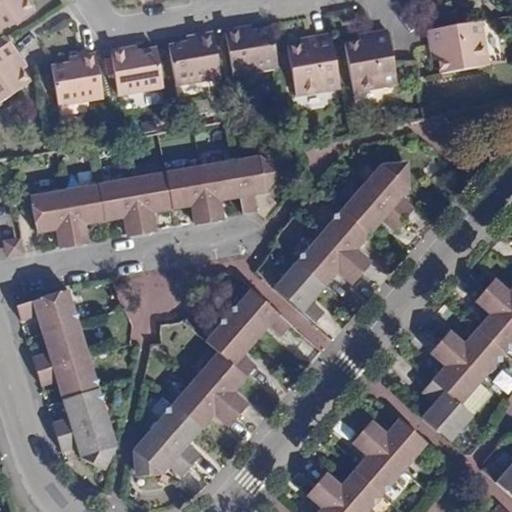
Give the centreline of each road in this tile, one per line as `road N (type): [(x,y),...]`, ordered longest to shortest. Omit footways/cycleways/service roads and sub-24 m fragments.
road 1 (residential): [(221,511),(511,186)]
road 2 (residential): [(0,279),(256,239)]
road 3 (residential): [(91,0),(121,30),(282,0)]
road 4 (residential): [(0,359),(39,480),(64,511)]
